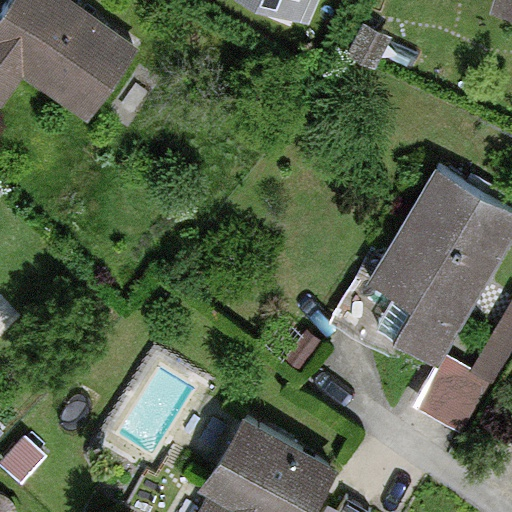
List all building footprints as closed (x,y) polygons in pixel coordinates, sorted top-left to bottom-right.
[(0,0),(0,53),(45,0),(0,0)] [(376,64),(391,31),(360,17),(345,49),(376,64)] [(160,45),(109,105),(186,169),(240,104),(189,61),(185,66),(160,45)] [(109,105),(59,166),(82,185),(77,190),(131,235),(186,169),(109,105)] [(511,236),(511,202),(436,158),(368,275),(453,325),(488,266),(493,269),(511,236)] [(303,511),(335,457),(243,404),(200,478),(211,484),(195,511),(303,511)] [(45,451),(20,431),(0,455),(0,459),(23,478),(45,451)] [(369,511),(350,501),(344,511),(369,511)]
